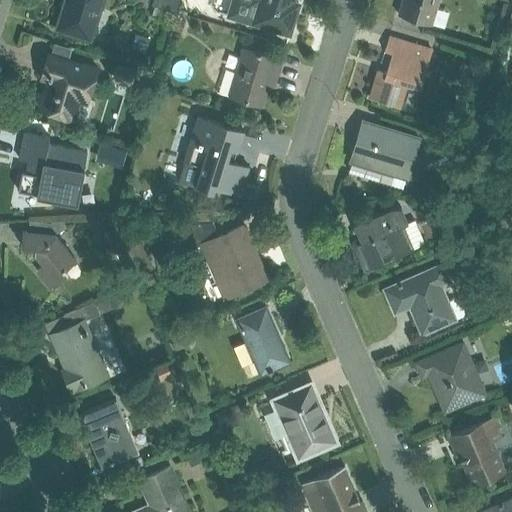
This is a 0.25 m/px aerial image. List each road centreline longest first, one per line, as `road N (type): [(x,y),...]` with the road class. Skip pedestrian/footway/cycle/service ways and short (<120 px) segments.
road 1 (residential): [(420,511),(296,228),(361,0)]
road 2 (residential): [(0,396),(50,511)]
